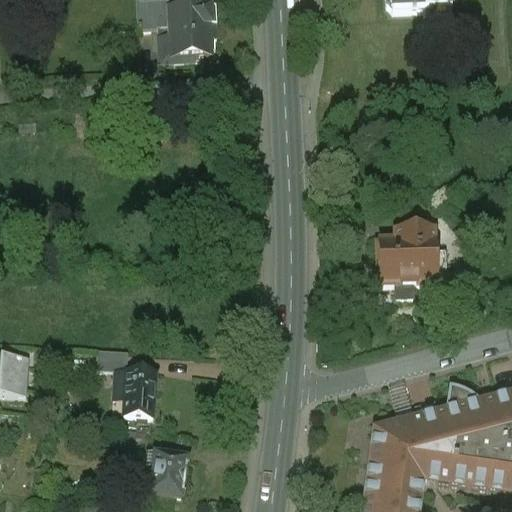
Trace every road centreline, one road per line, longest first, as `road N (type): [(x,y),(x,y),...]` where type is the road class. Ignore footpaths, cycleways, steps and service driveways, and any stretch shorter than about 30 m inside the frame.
road 1 (secondary): [(285,85),(286,389)]
road 2 (residential): [(285,85),(0,98)]
road 3 (residential): [(286,389),(316,391),(511,340)]
road 4 (secondary): [(286,389),(271,511)]
